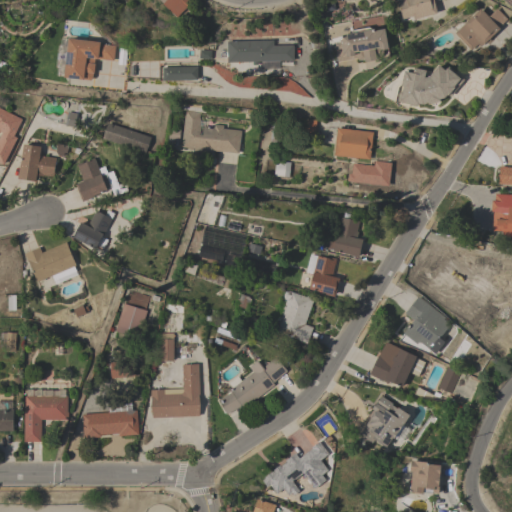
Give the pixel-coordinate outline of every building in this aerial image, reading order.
[(159,0),(191,0),(192,1),(176,17),(159,0)] [(433,0),(437,13),(413,20),(412,16),(402,19),(397,1),(399,0),(433,0)] [(462,18),(466,21),(479,8),(488,17),(496,8),(506,19),(498,27),(499,29),(484,44),(482,43),(479,46),(477,43),(470,50),(463,43),(458,49),(449,40),(448,41),(439,32),(462,18)] [(337,62),(334,43),(339,42),(338,39),(340,39),(339,35),(351,33),(351,30),(369,27),(371,30),(374,29),(374,31),(384,29),(388,48),(382,50),(383,53),(382,53),(382,56),(376,57),(376,59),(365,62),(364,59),(359,60),(356,58),(337,62)] [(94,59),(93,63),(94,63),(93,73),(92,73),(92,78),(90,81),(63,77),(65,68),(63,67),(66,47),(67,47),(68,38),(100,42),(99,44),(114,46),(113,61),(94,59)] [(273,40),(273,45),(293,45),(293,61),(257,61),(257,64),(253,64),(252,62),(227,62),(226,41),(273,40)] [(428,77),(438,65),(444,70),(446,67),(458,77),(459,76),(463,79),(449,97),(446,95),(444,97),(439,99),(440,101),(427,105),(427,103),(422,104),(418,104),(418,105),(415,107),(409,106),(408,104),(398,102),(397,99),(398,93),(400,91),(401,91),(402,86),(400,86),(403,71),(412,73),(413,68),(425,70),(424,77),(428,77)] [(196,67),(197,80),(162,81),(162,68),(196,67)] [(238,153),(213,151),(213,153),(194,150),(195,149),(180,147),(184,111),(199,112),(198,118),(199,118),(198,126),(200,126),(199,135),(201,135),(202,126),(212,127),(213,124),(222,125),(222,128),(240,131),(238,153)] [(77,113),(74,127),(65,125),(67,112),(77,113)] [(10,136),(0,133),(0,115),(14,119),(10,136)] [(314,136),(298,134),(300,118),(316,120),(314,136)] [(272,120),(280,121),(277,146),(269,145),(272,120)] [(150,137),(145,153),(102,138),(107,123),(150,137)] [(372,132),(369,159),(333,155),(336,128),(372,132)] [(57,143),(68,146),(66,157),(58,156),(55,152),(57,143)] [(23,144),(40,147),(39,155),(56,158),(53,177),(43,175),(42,176),(36,175),(35,181),(17,178),(23,144)] [(0,164),(0,148),(2,145),(13,151),(6,165),(0,164)] [(98,168),(104,166),(106,173),(112,170),(118,185),(124,183),(127,191),(114,196),(110,187),(106,189),(107,190),(92,196),(92,197),(82,201),(75,184),(78,183),(77,181),(81,179),(75,164),(89,159),(89,160),(94,158),(98,168)] [(288,177),(273,176),(275,161),(290,162),(288,177)] [(388,185),(389,162),(372,162),(372,165),(348,164),(347,183),(388,185)] [(511,167),(511,185),(497,184),(499,166),(511,167)] [(508,206),(509,197),(511,197),(511,237),(495,237),(495,231),(492,231),(493,205),(508,206)] [(159,223),(158,223),(159,210),(161,210),(161,205),(167,205),(167,211),(168,211),(167,224),(166,224),(165,228),(159,228),(159,223)] [(95,249),(72,237),(80,222),(86,225),(95,210),(111,219),(95,249)] [(327,233),(336,235),(340,217),(358,221),(356,232),(357,232),(356,238),(362,239),(358,257),(332,251),(333,250),(323,248),(327,233)] [(197,257),(202,231),(204,232),(205,227),(243,234),(242,240),(245,240),(242,257),(276,264),(274,274),(224,264),(226,254),(223,251),(221,262),(197,257)] [(28,261),(27,261),(23,253),(39,247),(41,252),(65,242),(75,265),(73,266),(76,271),(53,281),(51,276),(36,282),(28,261)] [(159,251),(166,253),(156,279),(149,277),(159,251)] [(316,254),(335,259),(331,276),(338,278),(334,297),(325,294),(325,293),(308,289),(316,254)] [(465,268),(461,282),(449,278),(453,265),(465,268)] [(202,269),(224,277),(221,285),(200,278),(202,269)] [(225,279),(231,281),(234,272),(246,276),(240,293),(222,286),(225,279)] [(281,314),(285,303),(286,303),(287,301),(284,300),(282,297),(283,294),(285,291),(287,291),(305,297),(305,296),(313,298),(304,324),(312,327),(306,344),(297,341),(298,339),(276,332),(279,323),(277,322),(280,313),(281,314)] [(246,310),(236,306),(236,304),(235,303),(236,298),(238,299),(240,294),(248,297),(250,299),(246,310)] [(444,317),(442,319),(449,324),(440,336),(439,335),(428,349),(418,341),(416,344),(402,333),(412,320),(404,313),(417,297),(444,317)] [(122,303),(146,310),(138,338),(114,331),(122,303)] [(511,350),(508,355),(505,353),(504,355),(493,344),(494,343),(490,339),(502,326),(506,329),(507,328),(511,333),(511,350)] [(4,351),(5,343),(0,342),(0,332),(5,333),(5,332),(15,333),(14,352),(4,351)] [(159,361),(160,333),(173,333),(173,361),(159,361)] [(388,381),(387,383),(368,374),(377,355),(378,356),(384,342),(415,356),(415,357),(430,364),(423,378),(408,371),(401,387),(388,381)] [(226,414),(217,400),(230,392),(228,390),(252,372),(248,367),(256,360),(262,367),(275,357),(286,371),(272,383),(274,385),(242,409),(240,406),(226,414)] [(109,363),(133,361),(134,376),(110,378),(109,363)] [(182,392),(181,364),(198,364),(200,411),(199,411),(199,416),(152,418),(151,397),(150,398),(150,390),(163,389),(163,394),(180,394),(182,392)] [(445,367),(459,373),(450,393),(436,387),(445,367)] [(23,411),(24,411),(24,396),(26,396),(26,393),(23,393),(23,390),(26,390),(26,389),(32,389),(32,390),(35,390),(35,389),(41,389),(41,390),(58,390),(58,389),(65,389),(65,395),(66,395),(66,412),(67,412),(67,419),(40,420),(40,441),(23,441),(23,411)] [(374,411),(371,409),(380,396),(392,403),(391,405),(396,408),(397,407),(408,415),(393,438),(392,437),(385,447),(374,439),(371,443),(359,435),(374,411)] [(0,400),(11,400),(11,409),(12,409),(12,431),(0,431),(0,400)] [(108,412),(108,404),(131,403),(132,410),(136,410),(138,434),(118,436),(118,433),(100,434),(100,437),(83,438),(81,414),(108,412)] [(336,445),(325,453),(317,444),(328,435),(336,445)] [(262,478),(289,457),(292,461),(312,446),(322,459),(275,496),(262,478)] [(412,472),(410,472),(411,460),(419,460),(419,463),(440,465),(438,485),(439,485),(438,493),(423,492),(423,493),(410,491),(412,472)] [(272,511),(252,511),(256,499),(275,505),(272,511)]
